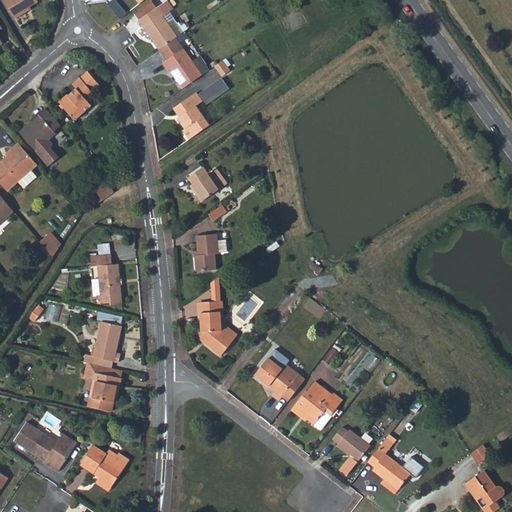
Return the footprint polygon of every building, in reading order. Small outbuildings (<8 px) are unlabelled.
[(1,0),(14,19),(26,12),(25,9),(37,2),(37,1),(35,0),(1,0)] [(166,2),(164,0),(152,0),(132,16),(137,23),(166,2)] [(157,52),(173,41),(176,39),(162,18),(172,11),(166,2),(137,23),(157,52)] [(125,16),(120,10),(114,15),(118,21),(125,16)] [(167,72),(180,91),(199,78),(191,66),(173,41),(157,52),(166,63),(160,68),(165,74),(167,72)] [(191,66),(199,78),(206,73),(197,61),(191,66)] [(64,92),(56,99),(74,121),(91,107),(85,100),(93,93),(92,92),(100,85),(86,70),(80,76),(79,75),(70,82),(74,87),(66,94),(64,92)] [(209,104),(232,88),(225,77),(202,92),(209,104)] [(182,132),(188,140),(209,126),(196,107),(203,102),(197,93),(174,109),(180,118),(178,120),(184,130),(182,132)] [(20,133),(48,168),(58,160),(51,152),(53,145),(49,140),(56,135),(54,132),(61,126),(46,109),(39,115),(42,117),(33,125),(31,123),(20,133)] [(0,179),(8,189),(38,163),(20,141),(8,152),(9,154),(0,161),(0,179)] [(191,183),(197,191),(194,194),(201,204),(227,187),(215,171),(208,175),(202,165),(187,176),(191,183)] [(94,188),(103,200),(113,192),(105,179),(94,188)] [(191,183),(189,186),(194,194),(197,191),(191,183)] [(87,193),(96,204),(103,200),(94,188),(87,193)] [(0,221),(15,209),(0,191),(0,221)] [(225,213),(219,206),(206,215),(212,222),(225,213)] [(55,243),(57,240),(50,231),(47,234),(55,243)] [(40,239),(50,251),(55,243),(47,234),(40,239)] [(199,252),(200,256),(194,257),(196,272),(218,270),(216,255),(230,253),(228,240),(220,241),(219,235),(197,237),(199,252)] [(100,242),(101,253),(110,252),(109,241),(100,242)] [(59,247),(55,243),(50,251),(54,254),(59,247)] [(89,254),(89,264),(97,263),(111,262),(110,252),(101,253),(89,254)] [(122,299),(118,261),(111,262),(97,263),(98,277),(91,277),(93,292),(96,292),(97,302),(122,299)] [(200,312),(221,312),(220,301),(200,302),(200,312)] [(53,304),(50,319),(61,321),(64,306),(53,304)] [(198,337),(222,355),(234,337),(221,328),(221,323),(221,312),(200,312),(201,330),(198,331),(198,337)] [(100,319),(94,350),(114,354),(119,355),(121,348),(116,347),(121,324),(100,319)] [(221,328),(234,337),(237,333),(221,323),(221,328)] [(80,358),(83,359),(111,365),(114,354),(94,350),(82,347),(80,358)] [(283,396),(288,401),(305,379),(299,375),(296,379),(284,370),(287,366),(291,361),(276,350),(257,376),(273,390),(270,393),(279,400),(283,396)] [(120,367),(111,365),(83,359),(79,375),(91,378),(93,379),(90,393),(88,392),(86,402),(108,408),(113,387),(116,375),(118,375),(120,367)] [(299,375),(287,366),(284,370),(296,379),(299,375)] [(323,410),(330,415),(339,403),(332,398),(334,395),(315,381),(307,391),(305,389),(290,410),(298,416),(300,414),(308,420),(312,424),(323,410)] [(332,398),(339,403),(342,399),(335,394),(334,395),(332,398)] [(312,424),(319,429),(330,415),(323,410),(312,424)] [(300,414),(298,416),(306,422),(308,420),(300,414)] [(47,457),(46,459),(61,469),(79,440),(65,430),(60,439),(30,419),(18,437),(47,457)] [(340,424),(331,436),(337,442),(337,443),(357,459),(369,444),(349,428),(347,430),(340,424)] [(503,440),(511,433),(511,424),(498,434),(503,440)] [(374,466),(386,475),(399,485),(410,471),(415,475),(423,464),(410,454),(402,464),(384,451),(393,440),(387,435),(368,459),(375,464),(374,466)] [(99,474),(112,482),(125,464),(124,463),(131,453),(122,447),(120,449),(112,443),(108,450),(95,441),(83,460),(95,469),(97,466),(102,469),(99,474)] [(492,453),(485,443),(473,451),(480,461),(492,453)] [(0,488),(1,489),(11,474),(0,466),(0,488)] [(109,486),(112,482),(99,474),(102,469),(97,466),(95,469),(91,474),(109,486)] [(483,467),(464,481),(475,498),(480,494),(485,501),(480,505),(484,511),(491,511),(501,506),(496,499),(500,495),(501,492),(500,486),(498,484),(494,484),(483,467)] [(396,489),(399,485),(386,475),(383,480),(396,489)]
